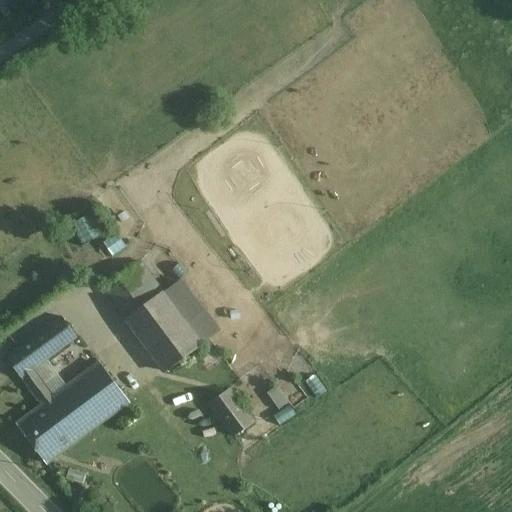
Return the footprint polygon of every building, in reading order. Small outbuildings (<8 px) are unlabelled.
[(106,290),(128,319),(162,292),(139,264),(106,290)] [(162,292),(128,319),(166,373),(202,346),(162,292)] [(43,407),(58,396),(36,369),(77,339),(61,318),(7,358),(43,407)] [(206,354),(200,358),(205,366),(211,361),(206,354)] [(58,396),(87,433),(129,402),(100,364),(58,396)] [(229,391),(211,404),(235,437),(253,424),(229,391)] [(58,396),(43,407),(18,426),(46,464),(87,433),(58,396)]
